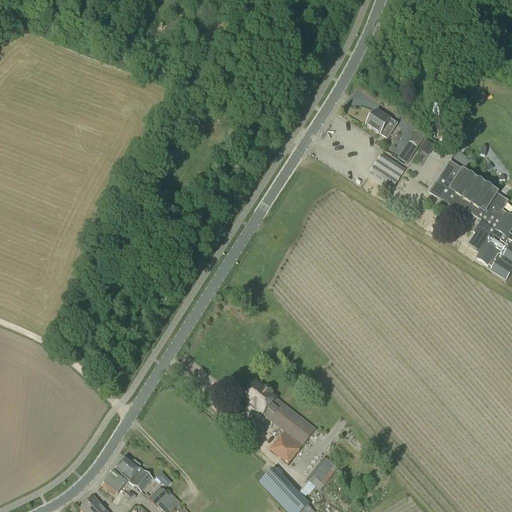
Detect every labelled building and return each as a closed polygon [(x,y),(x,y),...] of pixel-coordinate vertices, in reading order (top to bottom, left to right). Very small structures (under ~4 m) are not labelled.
[(366,124),(380,135),(388,141),(398,125),(390,121),(391,120),(378,110),(377,112),(376,111),(366,124)] [(409,143),(414,146),(410,152),(412,153),(410,156),(411,157),(417,148),(418,149),(425,138),(416,132),(409,143)] [(426,141),(413,162),(421,167),(434,146),(426,141)] [(382,155),(370,173),(394,188),(405,170),(382,155)] [(476,253),(479,255),(476,260),(488,268),(489,267),(492,269),(490,272),(506,283),(511,273),(511,236),(510,235),(511,231),(511,217),(506,214),(504,217),(501,215),(509,203),(498,196),(499,194),(463,171),(457,180),(444,171),(429,194),(461,214),(463,211),(484,224),(480,229),(479,228),(468,245),(477,251),(476,253)] [(270,452),(288,468),(300,452),(303,448),(316,431),(276,400),(272,396),(273,395),(266,389),(264,391),(257,384),(244,401),(263,416),(284,434),(281,438),(270,452)] [(120,465),(114,472),(128,483),(141,494),(152,481),(140,471),(140,467),(134,462),(130,463),(125,459),(122,459),(119,462),(120,465)] [(307,480),(321,492),(338,470),(324,460),(314,472),(307,480)] [(314,511),(275,470),(259,484),(285,511),(314,511)] [(114,472),(108,480),(121,491),(128,483),(114,472)] [(155,479),(166,488),(171,482),(160,473),(155,479)] [(121,491),(108,480),(102,488),(115,499),(121,491)] [(160,490),(148,501),(156,509),(158,508),(161,511),(172,511),(180,505),(170,495),(167,497),(160,490)] [(80,511),(81,511),(104,511),(93,499),(80,511)]
